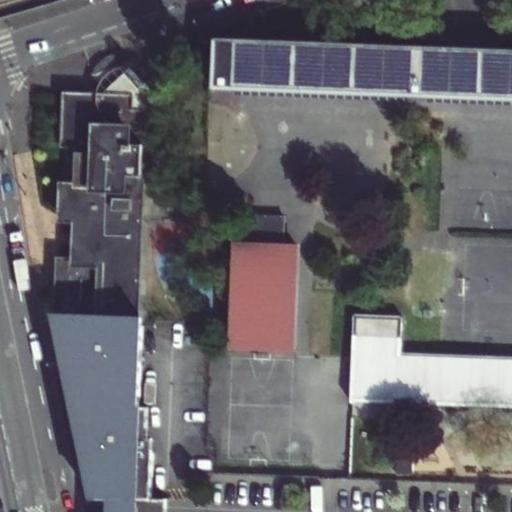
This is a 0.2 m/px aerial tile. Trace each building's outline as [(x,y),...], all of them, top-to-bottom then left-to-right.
[(511,52),(449,50),(394,48),(309,44),(218,41),(216,87),(307,90),(392,94),(447,96),(511,98),(511,52)] [(139,310),(144,105),(127,89),(95,89),(65,88),(63,134),(81,135),(80,173),(62,173),(62,190),(62,206),(79,206),(78,251),(59,250),(55,307),(54,325),(64,373),(77,438),(84,472),(92,472),(93,478),(97,495),(107,496),(106,511),(166,511),(167,502),(151,501),(153,455),(148,454),(149,409),(141,409),(146,328),(138,327),(139,310)] [(287,217),(240,215),(234,348),(295,350),(299,246),(286,246),(287,217)] [(446,253),(413,252),(411,298),(444,299),(446,253)] [(511,358),(401,355),(403,317),(358,315),(354,401),(357,402),(357,399),(511,404),(511,358)]
